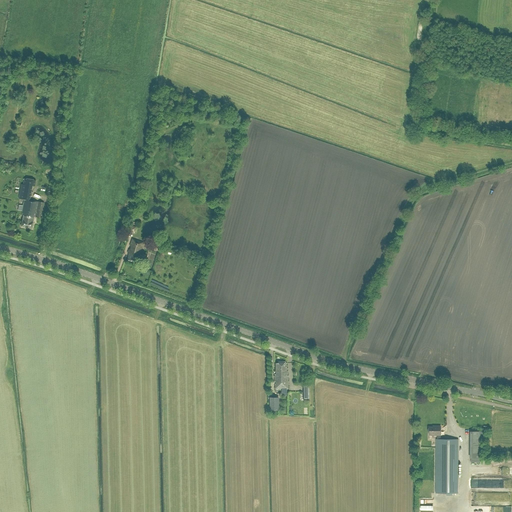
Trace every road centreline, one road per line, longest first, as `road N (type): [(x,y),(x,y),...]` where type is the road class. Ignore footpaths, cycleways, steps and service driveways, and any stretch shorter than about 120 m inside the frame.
road 1 (secondary): [(476,392),(329,361),(0,248)]
road 2 (track): [(341,364),(415,194),(511,163)]
road 3 (track): [(511,144),(421,129),(430,0)]
